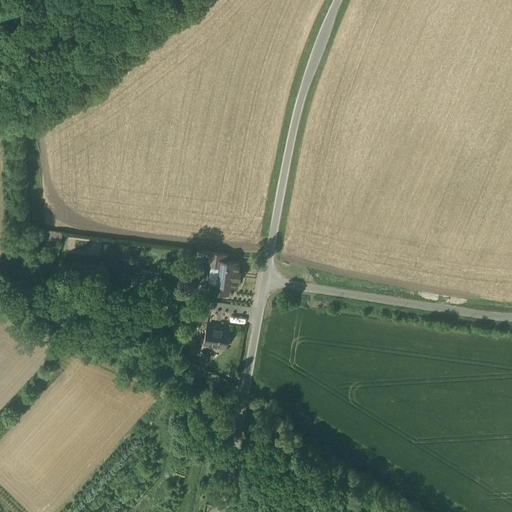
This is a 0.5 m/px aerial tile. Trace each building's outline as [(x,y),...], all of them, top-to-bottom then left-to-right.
[(226,254),(208,251),(207,252),(207,254),(206,263),(216,265),(215,272),(216,272),(214,282),(213,282),(213,281),(211,291),(227,293),(228,285),(235,286),(236,278),(238,278),(239,271),(237,270),(238,262),(225,260),(226,254)] [(68,267),(42,263),(41,271),(67,275),(68,267)] [(165,274),(143,271),(141,285),(163,288),(165,274)] [(202,309),(180,305),(178,318),(189,319),(190,313),(201,314),(202,309)] [(229,329),(207,325),(203,343),(226,347),(229,329)] [(196,341),(186,339),(183,351),(193,353),(196,341)]
